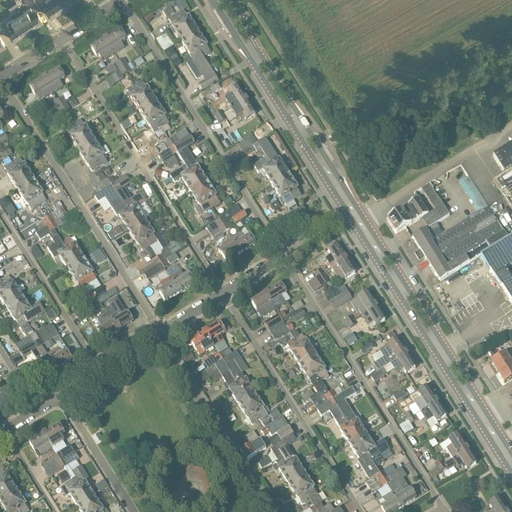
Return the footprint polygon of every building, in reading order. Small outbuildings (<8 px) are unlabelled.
[(15,8),(10,1),(9,0),(3,0),(11,11),(15,8)] [(12,0),(10,1),(15,8),(19,6),(15,0),(12,0)] [(65,9),(59,0),(45,0),(44,1),(47,6),(44,8),(50,18),(65,9)] [(59,0),(65,9),(78,0),(59,0)] [(183,0),(169,0),(167,1),(172,9),(185,1),(183,0)] [(172,9),(167,1),(163,4),(167,9),(163,12),(166,18),(175,13),(172,9)] [(26,12),(19,17),(29,32),(43,23),(37,13),(34,8),(31,10),(30,9),(26,12)] [(189,37),(197,31),(188,17),(187,17),(183,11),(176,16),(189,37)] [(181,42),(189,37),(176,16),(168,21),(172,27),(181,42)] [(29,32),(19,17),(11,22),(11,21),(6,24),(10,30),(8,31),(14,41),(29,32)] [(105,40),(114,55),(124,48),(121,43),(125,40),(119,31),(105,40)] [(189,37),(202,57),(210,53),(206,46),(207,46),(197,31),(189,37)] [(202,57),(189,37),(181,42),(190,56),(189,58),(187,59),(186,60),(186,61),(186,63),(187,64),(197,80),(202,77),(205,81),(199,85),(202,91),(218,81),(202,57)] [(114,55),(105,40),(90,49),(96,58),(101,55),(105,61),(114,55)] [(138,57),(143,54),(138,46),(133,49),(138,57)] [(175,68),(182,63),(178,58),(171,62),(175,68)] [(119,62),(123,68),(127,66),(124,59),(119,62)] [(207,65),(212,72),(216,69),(212,62),(207,65)] [(109,75),(117,70),(114,65),(106,70),(109,75)] [(152,77),(153,68),(141,66),(140,75),(152,77)] [(123,68),(119,71),(105,80),(110,87),(124,78),(122,76),(126,73),(123,68)] [(43,79),(53,93),(63,87),(60,82),(64,79),(58,69),(43,79)] [(53,93),(43,79),(29,88),(35,97),(40,94),(43,99),(53,93)] [(142,82),(134,86),(148,108),(156,102),(147,88),(146,88),(142,82)] [(202,100),(220,88),(217,84),(199,95),(202,100)] [(130,98),(140,113),(146,109),(148,108),(134,86),(127,91),(131,97),(130,98)] [(224,101),(230,111),(246,101),(237,86),(226,94),(229,98),(224,101)] [(58,101),(62,107),(66,104),(62,98),(58,101)] [(74,100),(69,103),(72,108),(77,105),(74,100)] [(246,101),(230,111),(236,121),(239,119),(241,121),(244,119),(246,121),(255,115),(246,101)] [(156,102),(148,108),(161,128),(169,123),(165,117),(156,102)] [(161,128),(148,108),(146,109),(140,113),(149,127),(153,133),(161,128)] [(81,120),(73,125),(86,146),(95,141),(85,126),(85,127),(81,120)] [(132,126),(128,120),(121,124),(125,130),(132,126)] [(86,146),(73,125),(65,130),(69,136),(69,137),(78,152),(86,146)] [(169,141),(173,147),(190,137),(185,129),(183,131),(173,137),(174,138),(169,141)] [(226,136),(232,144),(236,142),(231,133),(226,136)] [(173,147),(177,153),(180,157),(189,152),(186,148),(194,142),(190,136),(190,137),(173,147)] [(243,153),(244,152),(253,147),(253,146),(257,143),(252,136),(238,145),(243,153)] [(95,141),(86,146),(99,167),(107,162),(104,156),(95,141)] [(169,150),(173,147),(169,141),(165,144),(169,150)] [(261,149),(257,143),(253,146),(253,147),(244,152),(247,156),(255,150),(256,152),(261,149)] [(278,160),(274,153),(269,144),(261,149),(267,158),(280,179),(280,180),(288,174),(279,159),(278,160)] [(493,181),(511,211),(511,145),(493,157),(504,174),(493,181)] [(86,146),(78,152),(87,166),(87,165),(92,172),(99,167),(86,146)] [(173,147),(169,150),(158,157),(160,160),(164,165),(175,158),(173,156),(177,153),(173,147)] [(9,148),(4,151),(8,157),(12,154),(9,148)] [(12,163),(25,185),(34,179),(25,163),(24,164),(20,158),(12,163)] [(271,184),(279,179),(266,159),(253,167),(258,174),(261,172),(264,177),(266,176),(271,184)] [(185,166),(198,187),(206,182),(197,167),(196,167),(192,161),(185,166)] [(295,168),(290,161),(285,165),(289,172),(295,168)] [(25,185),(12,163),(4,168),(8,175),(7,175),(17,190),(25,185)] [(198,187),(185,166),(169,176),(174,184),(182,179),(190,192),(198,187)] [(107,177),(111,174),(108,168),(103,171),(107,177)] [(99,182),(105,178),(101,171),(95,175),(99,182)] [(297,188),(288,174),(280,180),(280,179),(279,179),(293,200),(301,195),(297,189),(297,188)] [(113,177),(108,180),(111,186),(116,183),(113,177)] [(116,183),(111,186),(115,192),(136,226),(145,220),(136,207),(145,201),(141,193),(132,199),(124,186),(130,182),(126,177),(116,183)] [(34,179),(25,185),(38,205),(46,200),(43,194),(43,193),(34,179)] [(293,200),(279,179),(271,184),(281,199),(288,210),(296,205),(293,200)] [(101,193),(111,186),(108,180),(104,183),(97,187),(101,193)] [(206,182),(198,187),(211,208),(219,202),(215,196),(216,196),(206,182)] [(25,185),(17,190),(26,204),(30,210),(38,205),(25,185)] [(428,229),(436,224),(448,216),(429,185),(414,194),(418,199),(387,221),(396,235),(421,219),(428,229)] [(105,199),(117,217),(119,215),(120,216),(119,216),(128,231),(136,226),(115,192),(111,186),(101,193),(94,197),(98,203),(105,199)] [(268,195),(274,191),(271,186),(265,190),(268,195)] [(198,187),(190,192),(199,207),(200,206),(204,212),(211,208),(198,187)] [(225,206),(232,202),(229,196),(222,201),(225,206)] [(12,205),(12,204),(7,197),(0,201),(0,203),(4,210),(4,209),(12,205)] [(47,218),(51,225),(55,222),(54,222),(67,214),(60,202),(52,208),(55,213),(47,218)] [(164,209),(161,204),(155,208),(158,213),(164,209)] [(232,220),(241,214),(236,206),(218,218),(219,220),(223,226),(227,223),(232,220)] [(303,206),(298,209),(302,215),(305,212),(306,212),(303,206)] [(440,282),(481,257),(508,239),(488,206),(442,235),(439,229),(436,224),(428,229),(412,239),(420,251),(415,255),(420,263),(425,259),(440,282)] [(298,209),(294,212),(297,217),(298,217),(302,215),(298,209)] [(285,225),(297,217),(294,212),(290,214),(281,219),(285,225)] [(236,225),(247,218),(243,213),(241,214),(232,220),(236,225)] [(55,222),(51,225),(54,230),(58,228),(58,227),(67,222),(64,217),(55,223),(55,222)] [(51,225),(47,218),(42,221),(46,228),(51,225)] [(136,226),(150,246),(157,241),(163,250),(162,251),(162,255),(157,258),(161,263),(165,260),(172,256),(167,248),(166,244),(167,244),(158,228),(152,232),(145,220),(136,226)] [(210,234),(223,226),(219,220),(215,223),(216,224),(207,229),(210,234)] [(51,225),(46,228),(36,234),(40,241),(49,236),(54,245),(47,249),(54,260),(59,257),(67,269),(75,264),(62,243),(54,230),(51,225)] [(116,238),(123,234),(119,227),(118,226),(112,231),(116,238)] [(136,226),(128,231),(138,245),(142,251),(150,246),(136,226)] [(223,226),(210,234),(215,242),(224,237),(222,234),(226,232),(223,226)] [(116,238),(112,231),(107,235),(111,241),(116,238)] [(231,240),(240,254),(255,245),(249,236),(244,239),(241,234),(231,240)] [(511,236),(508,239),(481,257),(511,306),(511,236)] [(62,243),(75,264),(84,259),(74,244),(70,238),(62,243)] [(240,254),(231,240),(221,246),(223,248),(218,251),(226,263),(240,254)] [(332,268),(347,259),(337,244),(327,251),(330,255),(325,258),(332,268)] [(151,259),(156,256),(152,250),(147,253),(151,259)] [(94,265),(100,261),(95,254),(90,258),(94,265)] [(170,265),(179,260),(175,255),(167,260),(170,265)] [(161,263),(157,258),(153,261),(152,260),(150,261),(148,257),(134,267),(141,276),(147,273),(161,263)] [(84,259),(75,264),(88,285),(97,280),(92,273),(93,273),(84,259)] [(356,273),(347,259),(332,268),(338,278),(343,275),(346,280),(356,273)] [(165,260),(161,263),(165,269),(169,266),(165,260)] [(161,263),(147,273),(150,278),(160,272),(165,269),(161,263)] [(310,263),(301,269),(306,276),(314,270),(310,263)] [(75,264),(67,269),(76,284),(77,284),(81,290),(88,285),(75,264)] [(170,278),(179,293),(194,284),(187,273),(184,275),(181,271),(170,278)] [(323,274),(317,277),(308,283),(314,292),(329,283),(325,277),(323,274)] [(9,277),(1,282),(14,303),(23,297),(13,282),(13,283),(9,277)] [(179,293),(170,278),(159,285),(162,289),(158,292),(165,302),(179,293)] [(14,303),(1,282),(0,282),(0,298),(6,308),(14,303)] [(265,293),(276,309),(285,303),(281,297),(286,294),(280,284),(265,293)] [(339,290),(343,295),(348,292),(344,287),(339,290)] [(348,292),(343,295),(330,303),(335,311),(352,299),(348,292)] [(361,316),(376,306),(367,292),(358,298),(351,303),(357,313),(359,312),(361,316)] [(276,309),(265,293),(251,303),(261,319),(276,309)] [(23,297),(14,303),(27,324),(44,313),(39,304),(30,310),(23,297)] [(83,313),(85,312),(92,308),(100,303),(96,297),(80,308),(83,313)] [(110,307),(105,310),(107,313),(118,332),(133,323),(126,313),(125,313),(116,298),(108,303),(110,307)] [(295,312),(303,306),(300,301),(292,307),(295,312)] [(14,303),(6,308),(15,322),(11,325),(15,331),(20,328),(25,336),(32,332),(27,324),(14,303)] [(386,321),(376,306),(361,316),(368,326),(374,323),(376,327),(386,321)] [(92,308),(85,312),(89,319),(96,315),(92,308)] [(53,309),(47,312),(51,319),(56,316),(53,309)] [(296,323),(306,316),(301,309),(291,316),(296,323)] [(118,332),(107,313),(97,320),(101,328),(97,330),(104,341),(118,332)] [(283,321),(282,320),(279,315),(264,324),(268,331),(283,321)] [(287,326),(286,327),(289,332),(293,330),(287,319),(284,321),(287,326)] [(204,332),(214,348),(224,341),(220,335),(230,329),(224,320),(219,323),(204,332)] [(289,332),(286,327),(283,322),(269,331),(275,341),(289,332)] [(51,324),(34,335),(38,341),(55,330),(51,324)] [(55,330),(38,341),(42,346),(44,345),(51,340),(59,336),(55,330)] [(214,348),(204,332),(190,341),(199,357),(214,348)] [(349,346),(357,341),(352,333),(344,339),(349,346)] [(396,339),(391,333),(387,335),(391,342),(396,339)] [(38,341),(34,335),(16,347),(19,353),(38,341)] [(294,340),(308,361),(317,355),(308,341),(307,341),(303,335),(294,340)] [(384,368),(391,364),(407,354),(398,339),(380,351),(385,358),(374,365),(378,371),(384,368)] [(51,340),(44,345),(48,350),(54,346),(51,340)] [(308,361),(294,340),(287,345),(291,351),(290,351),(299,366),(308,361)] [(48,356),(42,346),(38,341),(19,353),(23,358),(31,353),(37,362),(33,365),(37,370),(36,370),(42,379),(56,370),(48,356)] [(363,355),(374,349),(371,344),(360,350),(363,355)] [(48,356),(56,370),(71,361),(65,352),(61,354),(58,349),(48,356)] [(222,353),(218,355),(222,361),(232,354),(229,350),(223,354),(222,353)] [(194,359),(189,351),(182,356),(187,363),(194,359)] [(237,351),(232,354),(222,361),(247,400),(255,395),(245,380),(233,362),(240,357),(237,351)] [(407,354),(391,364),(397,374),(404,370),(407,375),(416,369),(407,354)] [(491,362),(498,373),(511,364),(505,354),(491,362)] [(222,361),(218,355),(215,358),(214,356),(204,363),(208,369),(222,361)] [(317,355),(308,361),(321,382),(329,377),(325,370),(326,370),(317,355)] [(222,361),(208,369),(195,378),(199,384),(211,376),(215,383),(222,378),(225,384),(229,390),(238,405),(247,400),(222,361)] [(308,361),(299,366),(309,381),(309,380),(313,387),(314,386),(320,395),(311,400),(317,409),(328,403),(333,400),(329,394),(321,382),(308,361)] [(511,364),(498,373),(504,384),(511,378),(511,364)] [(384,368),(378,371),(371,376),(374,382),(388,374),(384,368)] [(291,380),(296,377),(292,370),(286,374),(291,380)] [(415,402),(421,412),(437,402),(428,387),(419,393),(421,398),(415,402)] [(345,401),(356,394),(352,388),(341,395),(337,397),(333,400),(358,440),(367,435),(358,420),(357,421),(354,417),(355,417),(345,401)] [(0,405),(9,400),(4,390),(0,393),(0,392),(0,405)] [(396,402),(406,396),(402,390),(393,396),(396,402)] [(255,395),(247,400),(259,420),(267,415),(263,409),(264,409),(255,395)] [(247,400),(238,405),(247,419),(248,419),(252,425),(259,420),(247,400)] [(333,400),(328,403),(329,403),(318,410),(321,416),(329,411),(341,430),(340,431),(350,446),(358,440),(333,400)] [(437,402),(421,412),(427,422),(434,418),(437,422),(446,417),(437,402)] [(274,421),(281,416),(276,408),(269,413),(274,421)] [(288,427),(282,418),(265,429),(268,435),(270,434),(272,437),(276,434),(277,435),(288,427)] [(43,434),(52,449),(56,455),(60,452),(66,448),(63,443),(64,442),(61,437),(64,435),(58,425),(43,434)] [(288,427),(277,435),(281,443),(293,435),(288,427)] [(264,438),(268,435),(265,429),(260,432),(264,438)] [(247,445),(257,439),(253,432),(243,439),(247,445)] [(52,449),(43,434),(28,443),(35,453),(38,451),(41,456),(52,449)] [(281,443),(277,435),(268,440),(273,447),(281,443)] [(367,435),(358,440),(375,468),(389,458),(385,453),(390,450),(384,441),(375,446),(367,435)] [(447,449),(453,459),(467,450),(458,435),(449,441),(452,446),(447,449)] [(240,452),(246,461),(266,449),(260,440),(255,443),(240,452)] [(358,440),(350,446),(359,460),(357,462),(369,480),(365,483),(369,489),(383,480),(379,474),(375,468),(358,440)] [(66,448),(60,452),(65,460),(75,453),(71,446),(66,448)] [(279,451),(296,479),(305,474),(287,446),(279,451)] [(279,470),(288,484),(296,479),(279,451),(276,447),(271,450),(278,462),(275,463),(279,469),(279,470)] [(467,450),(453,459),(460,469),(464,466),(467,470),(476,464),(467,450)] [(0,453),(0,483),(8,496),(16,490),(7,476),(6,476),(2,470),(0,471),(0,461),(7,457),(3,451),(0,453)] [(57,456),(61,462),(65,460),(60,452),(56,455),(57,456)] [(65,460),(68,465),(79,458),(75,453),(65,460)] [(44,472),(61,462),(57,456),(41,466),(44,472)] [(263,469),(272,464),(268,459),(260,464),(263,469)] [(435,463),(438,468),(444,464),(441,460),(435,463)] [(444,464),(438,468),(441,472),(446,468),(447,470),(455,465),(451,460),(444,464)] [(64,468),(61,462),(44,472),(48,478),(64,468)] [(379,474),(383,480),(388,477),(387,476),(395,471),(392,466),(379,474)] [(77,478),(72,481),(86,503),(94,497),(85,482),(84,482),(83,481),(88,478),(80,467),(73,472),(77,478)] [(388,477),(383,480),(386,486),(391,493),(401,508),(416,499),(403,479),(407,477),(401,468),(388,477)] [(314,507),(316,511),(332,511),(334,511),(330,505),(324,509),(321,504),(323,503),(314,489),(314,488),(305,474),(296,479),(310,500),(314,507)] [(439,482),(435,476),(431,479),(436,486),(443,483),(442,481),(439,482)] [(296,479),(288,484),(297,499),(298,499),(302,505),(310,500),(296,479)] [(383,480),(369,489),(372,495),(386,486),(383,480)] [(86,503),(72,481),(61,488),(66,497),(70,495),(77,508),(86,503)] [(16,490),(8,496),(18,511),(27,511),(29,511),(25,505),(16,490)] [(395,511),(401,508),(391,493),(382,499),(385,505),(380,508),(382,511),(395,511)] [(18,511),(8,496),(0,500),(0,501),(6,511),(18,511)] [(94,497),(86,503),(91,511),(108,511),(104,506),(101,508),(94,497)] [(506,511),(499,500),(489,506),(492,510),(489,511),(506,511)] [(91,511),(86,503),(77,508),(80,511),(91,511)]
